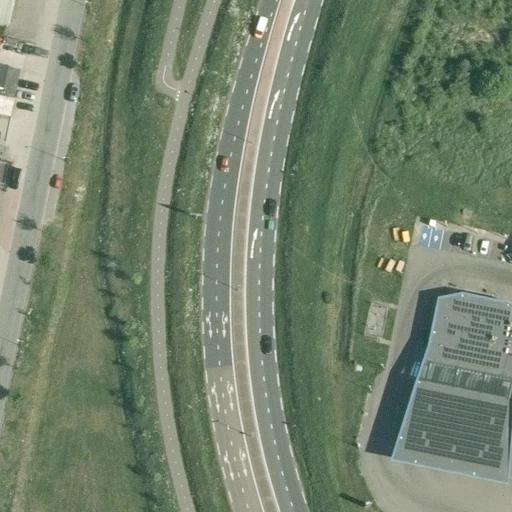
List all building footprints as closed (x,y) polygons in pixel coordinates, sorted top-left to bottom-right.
[(0,0),(0,25),(8,28),(15,0),(0,0)] [(0,66),(0,115),(10,117),(20,71),(0,66)] [(511,306),(509,305),(463,295),(438,299),(425,363),(511,380),(511,306)] [(511,402),(511,380),(425,363),(412,388),(511,406),(511,402)] [(511,406),(412,388),(386,464),(505,488),(511,406)]
